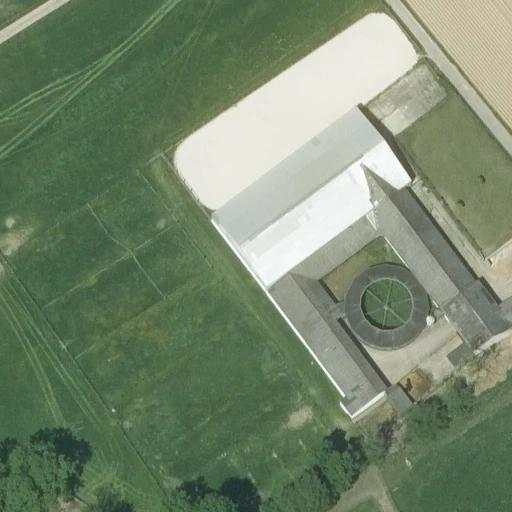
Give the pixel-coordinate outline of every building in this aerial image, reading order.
[(366,223),(402,195),(410,189),(355,116),(211,228),(265,301),(291,280),(300,274),(366,223)] [(402,195),(366,223),(376,236),(439,320),(475,292),(402,195)] [(310,286),(376,236),(366,223),(300,274),(310,286)] [(382,403),(291,280),(265,301),(344,407),(338,412),(349,427),(382,403)] [(495,318),(475,292),(439,320),(459,347),(495,318)] [(511,306),(495,318),(508,338),(511,335),(511,306)] [(508,338),(495,318),(459,347),(471,363),(508,338)]
